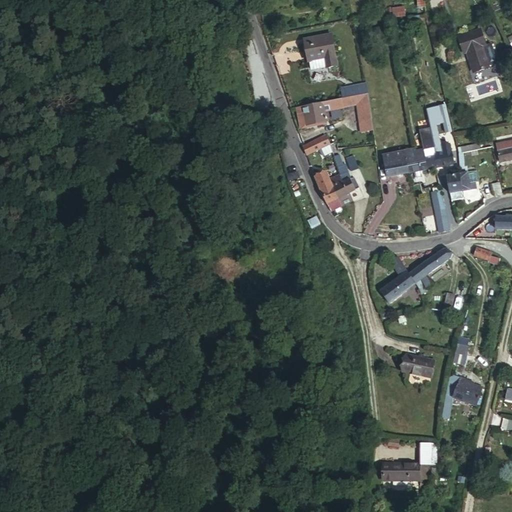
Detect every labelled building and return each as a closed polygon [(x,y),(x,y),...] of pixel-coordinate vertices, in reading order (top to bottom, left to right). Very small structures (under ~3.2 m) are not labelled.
[(393,9),(395,16),(406,14),(405,7),(393,9)] [(310,63),(311,63),(327,60),(328,67),(328,69),(339,67),(333,35),(306,40),(310,63)] [(470,58),(473,79),(489,76),(485,56),(489,55),(486,38),(463,42),(466,59),(470,58)] [(327,60),(311,63),(312,71),(328,67),(327,60)] [(368,94),(366,85),(342,89),(343,99),(368,94)] [(324,103),(299,108),(302,125),(308,124),(308,126),(328,122),(326,112),(357,105),(360,122),(372,120),(368,94),(343,99),(324,103)] [(452,132),(445,105),(439,106),(446,133),(452,132)] [(326,137),(305,146),(304,147),(307,155),(330,145),(326,137)] [(511,141),(497,145),(498,151),(511,148),(511,141)] [(480,143),(460,148),(461,153),(481,148),(480,143)] [(437,155),(452,152),(451,145),(435,148),(437,155)] [(427,156),(429,156),(437,155),(435,148),(425,150),(427,156)] [(511,148),(498,151),(500,162),(511,159),(511,148)] [(394,163),(407,160),(405,151),(393,153),(393,157),(394,163)] [(429,156),(432,169),(437,168),(455,164),(452,152),(437,155),(429,156)] [(382,155),(385,165),(387,164),(386,159),(393,157),(393,153),(382,155)] [(340,155),(334,157),(338,168),(344,166),(340,155)] [(348,159),(353,171),(359,168),(355,156),(348,159)] [(417,158),(409,160),(407,160),(409,174),(415,172),(432,169),(429,156),(427,156),(421,158),(417,158)] [(385,165),(388,178),(409,174),(407,160),(394,163),(387,164),(385,165)] [(344,166),(338,168),(341,176),(348,173),(346,165),(344,166)] [(327,172),(316,177),(319,184),(329,180),(327,172)] [(348,173),(341,176),(344,183),(351,180),(348,173)] [(448,177),(450,194),(452,202),(463,200),(464,197),(463,192),(470,190),(469,183),(468,174),(466,174),(461,175),(448,177)] [(341,176),(331,180),(334,187),(344,183),(341,176)] [(344,183),(334,187),(339,198),(345,195),(350,193),(356,190),(355,189),(359,187),(355,179),(351,180),(344,183)] [(329,180),(319,184),(322,193),(334,187),(331,180),(330,181),(329,180)] [(491,186),(494,196),(494,197),(501,195),(498,184),(491,186)] [(334,187),(322,193),(328,204),(339,198),(334,187)] [(339,198),(342,206),(353,201),(350,193),(345,195),(339,198)] [(433,197),(435,208),(445,206),(443,196),(433,197)] [(435,208),(440,232),(450,230),(445,206),(435,208)] [(511,218),(495,217),(495,228),(511,229),(511,218)] [(453,254),(447,249),(444,250),(427,263),(434,272),(450,260),(453,254)] [(477,249),(474,255),(489,261),(490,257),(491,254),(477,249)] [(407,272),(397,256),(390,261),(401,277),(407,272)] [(434,272),(427,263),(427,262),(410,275),(417,284),(421,281),(426,278),(434,272)] [(407,272),(401,277),(382,291),(391,304),(417,284),(410,275),(407,272)] [(431,285),(426,278),(421,281),(425,286),(426,288),(431,285)] [(421,281),(417,284),(420,289),(425,286),(421,281)] [(447,293),(444,309),(452,310),(455,295),(447,293)] [(467,346),(456,344),(455,350),(452,363),(463,366),(467,346)] [(408,354),(405,371),(433,376),(436,358),(408,354)] [(453,398),(477,406),(484,388),(474,384),(454,376),(450,379),(446,395),(445,403),(451,404),(453,398)] [(449,419),(451,404),(445,403),(443,418),(449,419)] [(418,462),(418,477),(425,477),(426,463),(435,463),(436,443),(419,442),(418,462)] [(418,479),(418,477),(418,462),(381,460),(380,477),(418,479)]
